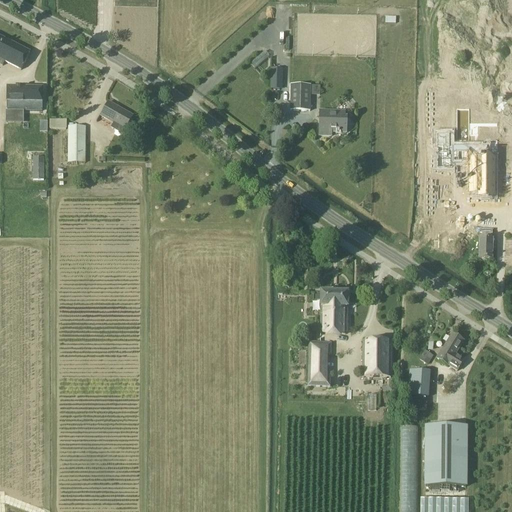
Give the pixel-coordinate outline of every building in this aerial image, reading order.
[(0,65),(2,67),(5,63),(20,71),(30,53),(0,37),(0,65)] [(282,70),(271,70),(270,90),(282,90),(282,70)] [(290,86),(290,112),(310,112),(310,96),(311,87),(311,86),(290,86)] [(7,112),(7,123),(23,123),(23,112),(42,112),(42,104),(23,104),(24,88),(7,88),(7,112)] [(108,103),(100,117),(113,124),(112,126),(110,129),(111,129),(116,132),(122,136),(133,117),(108,103)] [(344,113),(320,112),(319,137),(331,137),(331,134),(346,134),(347,118),(344,118),(344,113)] [(67,129),(67,120),(50,120),(50,130),(67,129)] [(68,128),(68,164),(85,164),(85,128),(68,128)] [(450,135),(436,135),(436,168),(449,168),(450,135)] [(498,151),(499,140),(474,139),(474,150),(498,151)] [(481,154),(471,154),(471,197),(493,197),(494,160),(484,160),(484,159),(481,159),(481,154)] [(33,158),(33,181),(44,181),(44,159),(33,158)] [(447,230),(480,230),(480,260),(494,260),(495,231),(496,231),(496,209),(469,208),(470,176),(450,176),(450,169),(441,168),(440,218),(447,218),(447,230)] [(348,294),(320,293),(320,308),(321,308),(320,333),(347,334),(348,294)] [(464,361),(463,360),(455,355),(464,342),(452,334),(436,359),(448,367),(457,372),(464,361)] [(362,379),(391,379),(391,342),(362,341),(362,379)] [(330,377),(327,377),(328,356),(331,356),(331,344),(309,344),(308,388),(330,388),(330,377)] [(432,357),(424,352),(420,360),(428,365),(432,357)] [(435,378),(413,366),(403,386),(426,397),(435,378)] [(425,403),(407,402),(407,410),(425,411),(425,403)] [(402,427),(402,511),(417,511),(417,427),(402,427)] [(465,428),(425,428),(425,488),(465,488),(465,428)]
